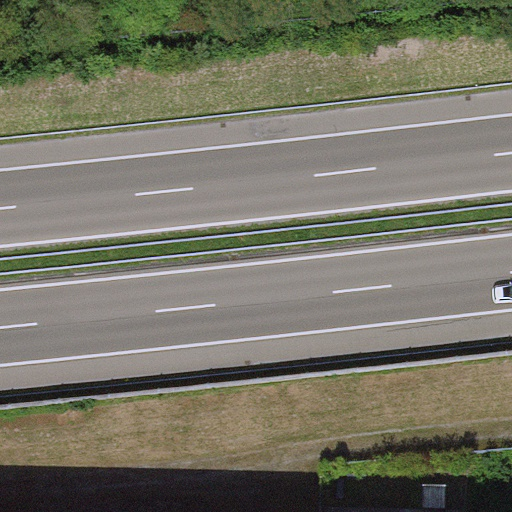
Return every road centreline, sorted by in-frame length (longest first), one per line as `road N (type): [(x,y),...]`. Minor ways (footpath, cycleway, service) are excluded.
road 1 (motorway): [(0,329),(511,273)]
road 2 (motorway): [(511,154),(0,210)]
road 3 (track): [(511,437),(303,451)]
